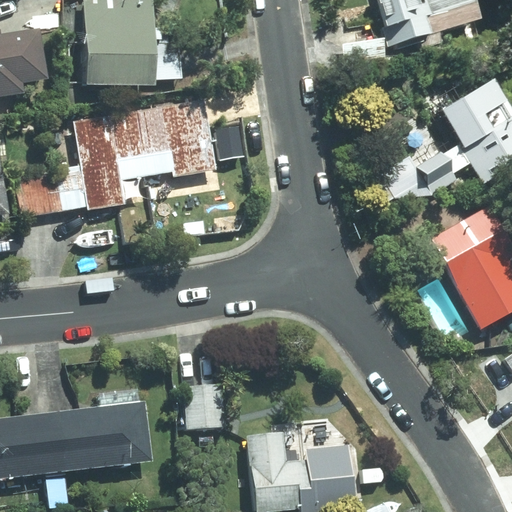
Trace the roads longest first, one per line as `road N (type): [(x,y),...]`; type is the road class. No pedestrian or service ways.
road 1 (residential): [(302,261),(207,292),(0,317)]
road 2 (residential): [(479,511),(349,304),(302,261)]
road 3 (residential): [(302,261),(272,0)]
